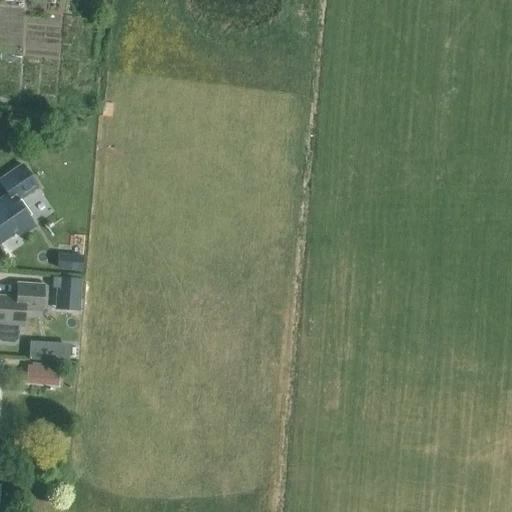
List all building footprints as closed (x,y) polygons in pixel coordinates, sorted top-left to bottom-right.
[(0,243),(15,233),(18,238),(33,228),(16,203),(37,189),(21,166),(0,180),(0,186),(6,196),(0,199),(0,243)] [(69,271),(70,256),(56,255),(55,270),(69,271)] [(56,277),(55,310),(79,310),(80,278),(56,277)] [(0,297),(0,342),(12,343),(16,340),(17,328),(22,328),(23,312),(40,313),(42,286),(16,285),(15,299),(0,297)] [(52,362),(53,344),(29,343),(28,361),(52,362)] [(44,386),(45,368),(26,367),(25,385),(44,386)]
